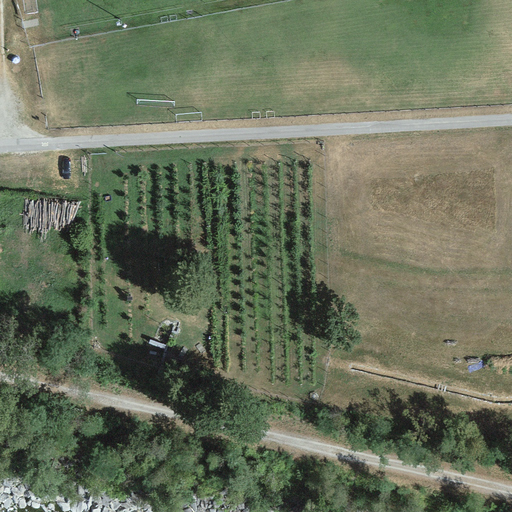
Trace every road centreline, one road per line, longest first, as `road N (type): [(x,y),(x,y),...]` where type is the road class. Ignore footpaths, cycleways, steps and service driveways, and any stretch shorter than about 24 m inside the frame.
road 1 (track): [(511,483),(0,384)]
road 2 (unclassified): [(0,138),(511,116)]
